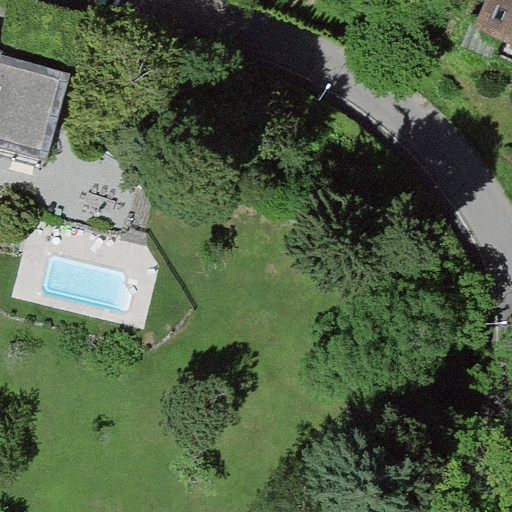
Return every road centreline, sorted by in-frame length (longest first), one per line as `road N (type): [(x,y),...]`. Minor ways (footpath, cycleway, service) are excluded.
road 1 (residential): [(157,0),(284,40),(427,126),(511,252)]
road 2 (residential): [(511,369),(487,461),(451,511)]
